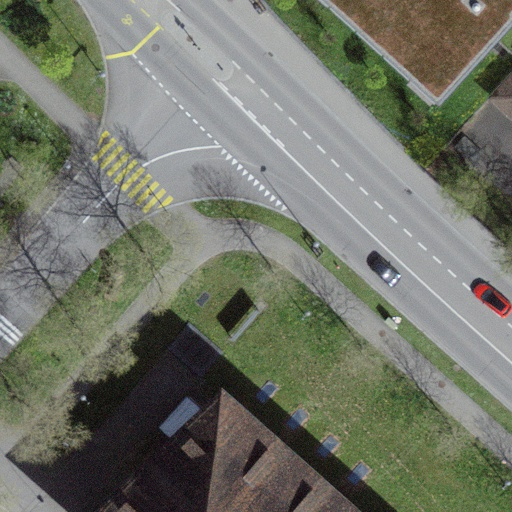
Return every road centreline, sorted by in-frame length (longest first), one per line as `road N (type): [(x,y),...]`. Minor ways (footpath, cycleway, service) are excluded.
road 1 (primary): [(225,75),(511,341)]
road 2 (residential): [(0,318),(225,75)]
